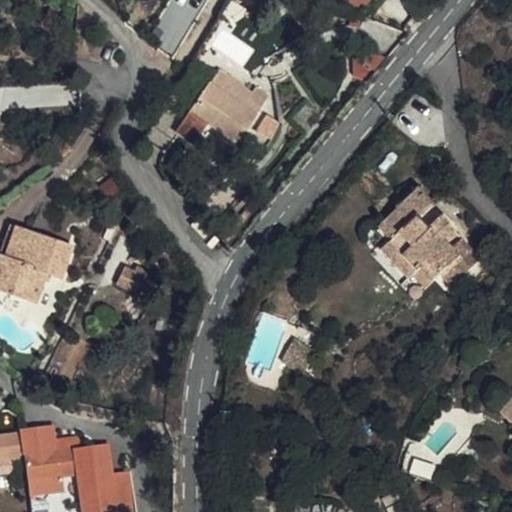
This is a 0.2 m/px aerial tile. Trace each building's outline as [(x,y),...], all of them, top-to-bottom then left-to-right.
[(54,6),(43,0),(25,0),(22,5),(33,11),(25,26),(39,35),(54,6)] [(244,0),(259,9),(264,0),(244,0)] [(407,0),(422,12),(431,0),(407,0)] [(170,51),(193,17),(172,4),(149,37),(170,51)] [(222,69),(183,123),(200,135),(213,117),(232,131),(228,136),(245,148),(254,136),(245,129),(260,107),(248,98),(253,91),(222,69)] [(419,186),(378,226),(391,239),(380,250),(407,278),(416,269),(429,283),(439,272),(451,284),(476,258),(457,239),(462,234),(449,222),(438,233),(426,221),(440,207),(419,186)] [(76,247),(14,225),(0,265),(0,290),(40,304),(50,275),(65,280),(76,247)] [(142,291),(133,286),(124,302),(155,319),(161,309),(150,303),(156,292),(145,286),(142,291)] [(315,351),(295,339),(282,360),(302,372),(315,351)] [(19,430),(0,431),(0,478),(7,478),(24,476),(19,430)] [(511,437),(502,451),(511,458),(511,437)] [(102,467),(24,476),(26,494),(80,489),(83,511),(108,511),(107,498),(102,467)] [(0,478),(0,498),(9,498),(7,478),(0,478)] [(80,489),(26,494),(27,509),(82,504),(80,489)] [(124,511),(122,495),(107,498),(108,511),(124,511)]
